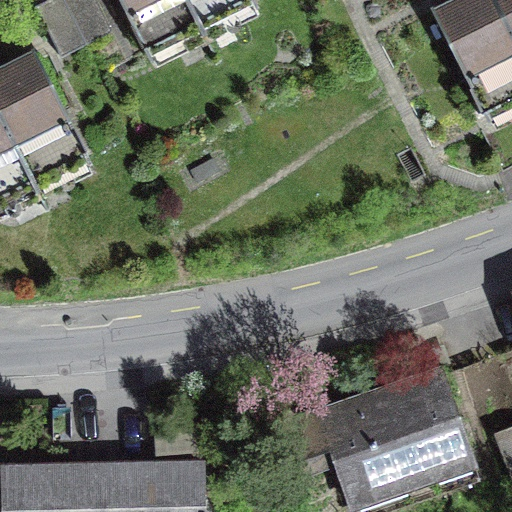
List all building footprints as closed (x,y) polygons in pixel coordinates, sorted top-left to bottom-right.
[(63,0),(47,0),(35,6),(61,58),(87,45),(63,0)] [(96,0),(63,0),(87,45),(113,32),(96,0)] [(121,0),(147,51),(199,25),(186,0),(121,0)] [(186,0),(199,25),(248,0),(186,0)] [(511,144),(511,37),(493,0),(472,0),(436,18),(502,149),(511,144)] [(511,0),(493,0),(511,37),(511,0)] [(0,117),(33,182),(86,155),(38,61),(0,79),(0,117)] [(0,198),(33,182),(0,117),(0,198)] [(443,372),(287,427),(294,476),(334,461),(351,506),(473,462),(443,372)] [(202,511),(201,467),(103,469),(104,511),(202,511)] [(104,511),(103,469),(5,471),(6,511),(104,511)]
